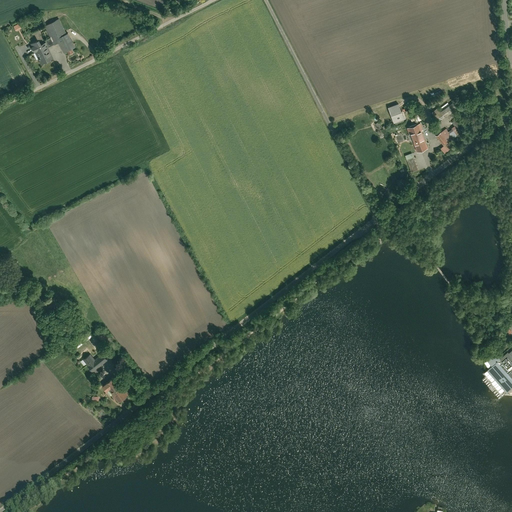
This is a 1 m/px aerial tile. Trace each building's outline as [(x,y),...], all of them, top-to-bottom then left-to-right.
[(67,32),(60,17),(45,25),(51,36),(46,39),(49,46),(54,43),(55,44),(60,41),(65,51),(68,50),(70,53),(74,51),(73,48),(77,46),(69,31),(67,32)] [(22,28),(19,22),(14,25),(17,31),(22,28)] [(53,57),(45,41),(41,43),(38,38),(31,42),(32,45),(31,45),(34,51),(35,51),(41,63),(53,57)] [(457,98),(451,103),(455,109),(461,104),(457,98)] [(458,113),(448,100),(431,112),(438,121),(446,115),(450,119),(458,113)] [(399,102),(389,106),(395,122),(406,118),(405,117),(407,117),(404,110),(402,110),(399,102)] [(447,127),(437,135),(445,144),(441,147),(445,152),(459,142),(455,137),(461,132),(465,130),(457,117),(452,120),(455,124),(452,127),(449,130),(447,127)] [(414,140),(418,151),(429,147),(423,129),(424,129),(422,121),(407,127),(410,134),(409,135),(411,141),(414,140)] [(419,168),(413,152),(406,154),(412,170),(419,168)] [(102,328),(96,332),(101,339),(106,335),(102,328)] [(77,348),(94,335),(90,330),(73,343),(77,348)] [(94,371),(108,359),(103,352),(96,358),(91,353),(84,359),(94,371)] [(511,355),(508,352),(488,370),(505,390),(507,392),(511,388),(511,355)] [(505,390),(488,370),(483,374),(501,394),(505,390)] [(130,394),(115,375),(103,385),(110,395),(111,395),(115,399),(116,398),(119,402),(130,394)] [(97,389),(103,384),(100,379),(93,384),(97,389)]
